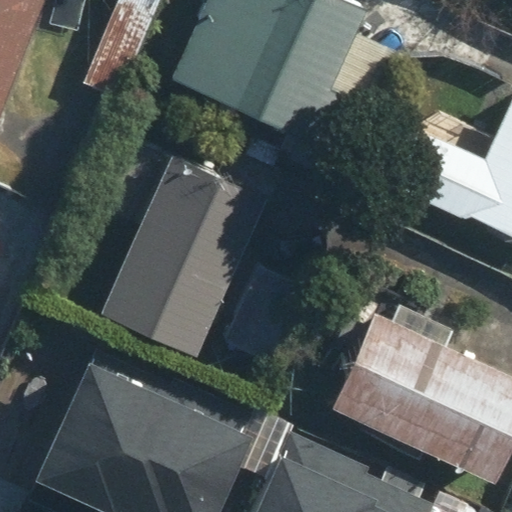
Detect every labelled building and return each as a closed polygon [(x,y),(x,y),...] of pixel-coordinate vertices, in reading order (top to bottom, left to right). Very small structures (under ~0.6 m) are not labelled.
[(0,0),(0,113),(47,0),(0,0)] [(160,0),(110,0),(77,77),(120,96),(160,0)] [(367,7),(351,0),(199,0),(166,71),(287,129),(276,154),(352,190),(413,63),(354,35),(367,7)] [(413,121),(388,177),(511,234),(511,89),(483,153),(413,121)] [(267,191),(168,146),(95,306),(194,351),(267,191)] [(299,279),(250,260),(221,338),(270,356),(299,279)] [(385,313),(364,303),(322,394),(491,473),(511,427),(511,368),(447,338),(454,322),(394,294),(385,313)] [(215,511),(260,415),(96,339),(22,498),(52,511),(118,511),(119,510),(122,511),(215,511)] [(443,511),(453,488),(286,420),(248,511),(443,511)]
